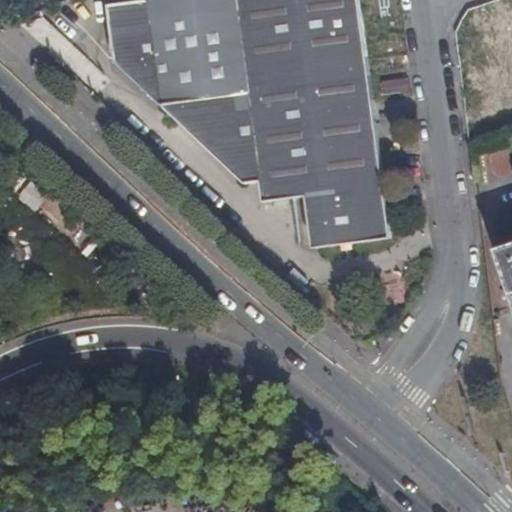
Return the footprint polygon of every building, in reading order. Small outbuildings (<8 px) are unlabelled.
[(393,238),(359,8),(357,0),(144,0),(111,5),(119,60),(248,183),(266,181),(269,201),(311,196),(318,248),(393,238)] [(511,82),(511,28),(473,39),(482,69),(479,69),(482,80),(484,79),(487,89),(511,82)] [(509,133),(511,132),(511,99),(501,103),(509,133)] [(511,159),(509,151),(490,156),(497,180),(511,175),(511,159)] [(511,247),(500,252),(511,287),(511,291),(507,294),(509,301),(511,300),(511,304),(511,247)]
